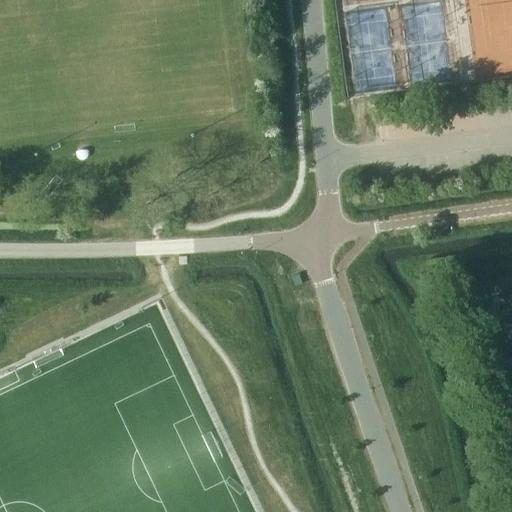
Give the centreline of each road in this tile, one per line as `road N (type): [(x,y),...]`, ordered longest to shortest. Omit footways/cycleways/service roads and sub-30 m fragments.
road 1 (unclassified): [(0,249),(321,236)]
road 2 (unclassified): [(321,236),(327,296),(398,511)]
road 3 (unclassified): [(321,236),(329,208),(310,0)]
